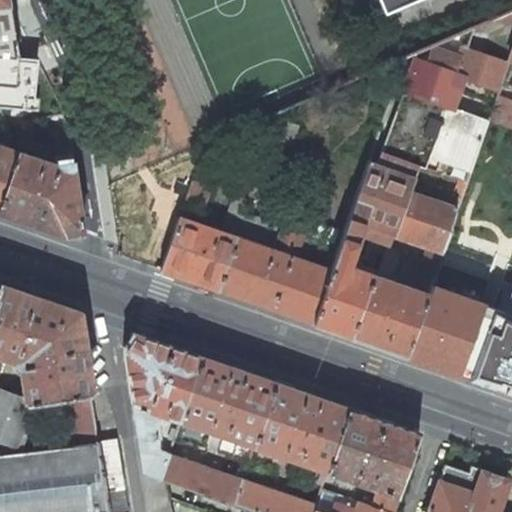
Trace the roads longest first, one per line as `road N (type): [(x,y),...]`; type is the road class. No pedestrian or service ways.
road 1 (secondary): [(104,303),(511,445)]
road 2 (residential): [(52,0),(104,303)]
road 3 (residential): [(104,303),(136,511)]
